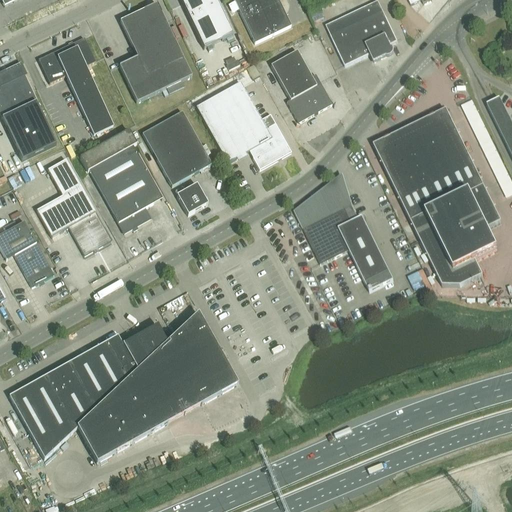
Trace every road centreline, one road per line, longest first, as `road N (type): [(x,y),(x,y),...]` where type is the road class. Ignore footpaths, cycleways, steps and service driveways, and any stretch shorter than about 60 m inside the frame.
road 1 (unclassified): [(0,356),(299,188),(445,28)]
road 2 (trunk): [(511,389),(403,425),(204,511)]
road 3 (trunk): [(269,511),(511,418)]
road 4 (unclassified): [(0,52),(109,0)]
